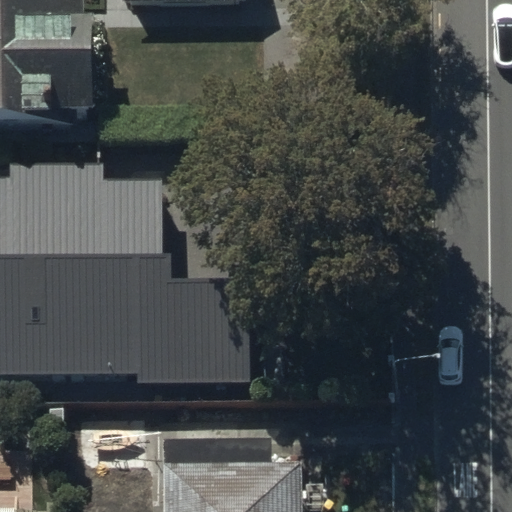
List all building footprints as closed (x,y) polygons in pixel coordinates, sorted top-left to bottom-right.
[(79,0),(0,0),(0,138),(70,138),(70,130),(93,130),(92,31),(80,31),(79,0)] [(245,0),(124,0),(124,13),(245,13),(245,0)] [(15,198),(0,198),(0,390),(145,388),(145,400),(255,398),(252,195),(110,197),(109,184),(15,185),(15,198)] [(148,416),(76,417),(76,471),(148,471),(148,416)] [(301,511),(302,474),(165,477),(164,511),(301,511)]
